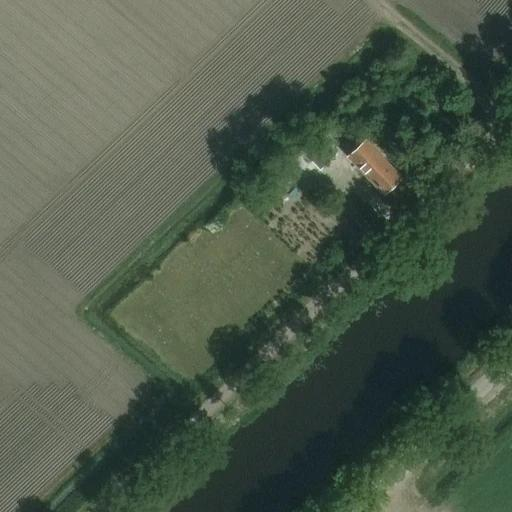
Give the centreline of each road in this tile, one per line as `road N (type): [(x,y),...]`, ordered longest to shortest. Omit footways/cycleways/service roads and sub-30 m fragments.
road 1 (track): [(511,132),(106,511)]
road 2 (unclassified): [(347,511),(511,355)]
